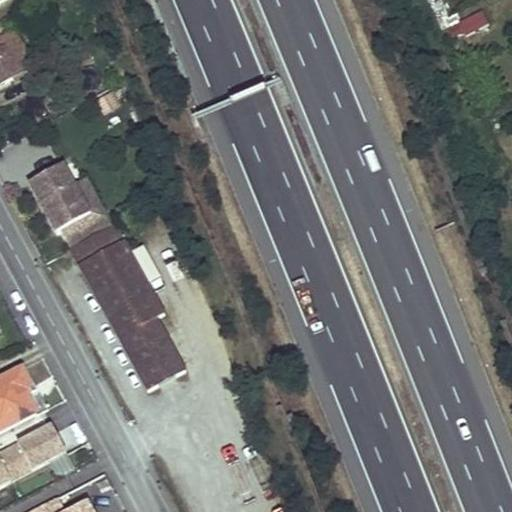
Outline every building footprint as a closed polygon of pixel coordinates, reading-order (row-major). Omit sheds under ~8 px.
[(471,51),(493,39),(486,25),(463,38),(471,51)] [(0,39),(0,88),(31,72),(24,58),(18,49),(24,45),(21,39),(4,50),(0,39)] [(29,55),(24,45),(18,49),(24,58),(29,55)] [(67,166),(33,184),(44,203),(47,201),(51,209),(48,211),(60,234),(64,232),(73,250),(114,228),(104,210),(93,216),(77,186),(67,166)] [(88,180),(77,186),(93,216),(104,210),(88,180)] [(165,314),(119,226),(114,228),(73,250),(72,250),(147,391),(185,371),(157,318),(165,314)] [(31,389),(22,373),(0,385),(0,435),(37,416),(25,393),(31,389)] [(54,430),(3,457),(16,482),(67,455),(54,430)] [(3,457),(0,458),(0,460),(12,484),(16,482),(3,457)] [(0,490),(12,484),(0,460),(0,490)] [(63,511),(57,499),(33,511),(92,511),(89,505),(75,511),(63,511)]
